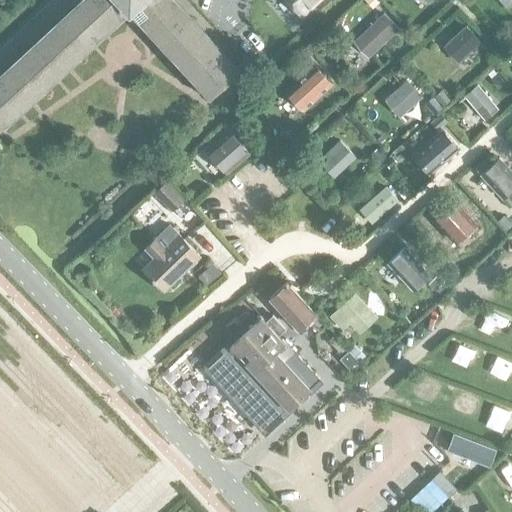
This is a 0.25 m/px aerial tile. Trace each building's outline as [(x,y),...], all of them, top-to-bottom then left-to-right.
[(0,119),(5,125),(6,125),(0,118),(123,5),(129,12),(136,5),(146,16),(140,22),(140,23),(146,17),(214,90),(208,95),(208,96),(240,67),(239,66),(234,71),(168,0),(86,0),(0,80),(0,119)] [(288,0),(300,12),(301,11),(313,0),(288,0)] [(368,56),(397,28),(383,13),(354,41),(368,56)] [(465,25),(444,45),(457,60),(478,40),(465,25)] [(287,90),(303,107),(330,82),(314,65),(287,90)] [(385,99),(399,114),(420,94),(406,80),(385,99)] [(465,94),(485,118),(496,108),(476,85),(465,94)] [(229,130),(207,150),(225,170),(247,150),(229,130)] [(445,133),(417,158),(431,174),(459,149),(445,133)] [(333,175),(354,155),(343,143),(322,163),(333,175)] [(502,197),(511,187),(511,170),(499,156),(480,173),(502,197)] [(171,209),(183,197),(166,180),(154,191),(171,209)] [(360,209),(370,221),(396,198),(386,186),(360,209)] [(455,240),(474,222),(454,201),(434,219),(455,240)] [(142,268),(163,289),(199,254),(178,233),(164,246),(155,237),(145,247),(157,259),(146,269),(143,267),(142,268)] [(404,246),(388,261),(412,288),(428,272),(404,246)] [(298,327),(314,312),(286,281),(269,296),(298,327)] [(360,330),(375,316),(354,294),(344,303),(343,303),(331,315),(342,327),(350,320),(360,330)] [(309,387),(284,360),(294,352),(277,334),(284,327),(272,314),(265,320),(260,315),(224,349),(240,366),(226,380),(225,385),(262,425),(268,425),(309,387)]
